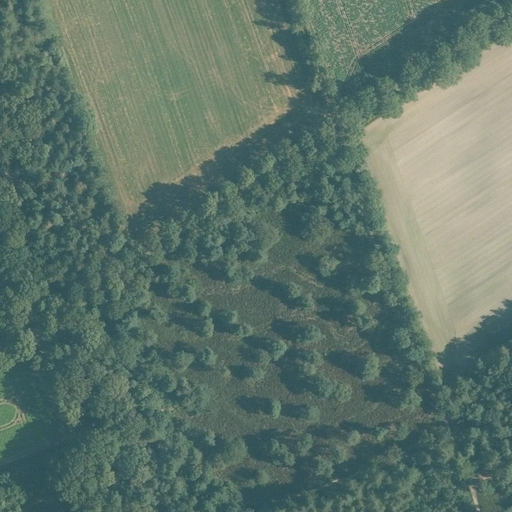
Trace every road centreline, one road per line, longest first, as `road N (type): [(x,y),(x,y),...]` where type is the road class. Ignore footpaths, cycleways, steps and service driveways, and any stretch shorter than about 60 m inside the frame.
road 1 (unclassified): [(32,327),(511,13)]
road 2 (track): [(332,130),(455,477)]
road 3 (track): [(181,511),(90,289)]
road 4 (track): [(108,511),(32,327)]
road 5 (track): [(332,130),(287,0)]
